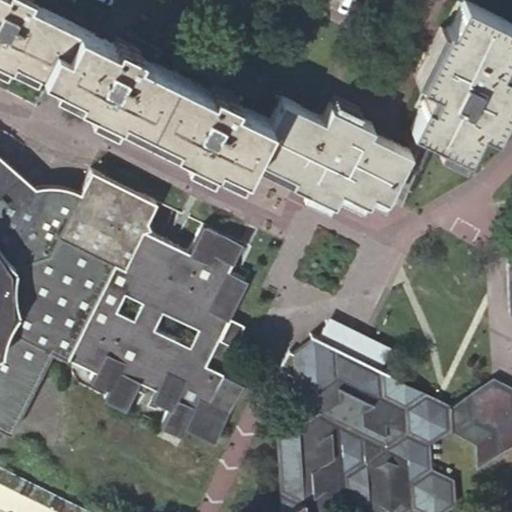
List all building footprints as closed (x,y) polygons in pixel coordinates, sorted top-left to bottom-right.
[(249,158),(251,154),(268,119),(233,101),(235,95),(212,83),(209,89),(136,53),(138,47),(115,36),(112,42),(28,0),(27,0),(0,0),(0,58),(8,63),(12,56),(78,89),(74,95),(116,116),(120,109),(174,136),(170,142),(213,164),(216,157),(244,170),(246,164),(249,158)] [(499,64),(511,39),(511,38),(511,21),(470,0),(461,0),(449,24),(445,22),(415,80),(436,91),(430,104),(424,102),(411,128),(439,142),(465,155),(467,156),(480,130),(493,136),(508,106),(511,98),(511,71),(505,68),(499,64)] [(268,119),(251,154),(293,175),(290,182),(332,202),(339,188),(365,201),(371,190),(385,197),(407,150),(368,131),(371,123),(329,102),(321,116),(280,96),(268,119)] [(465,155),(439,142),(436,148),(461,161),(465,155)] [(204,363),(246,278),(227,269),(240,241),(202,222),(188,250),(141,226),(148,224),(145,217),(154,199),(88,167),(78,189),(72,186),(65,185),(57,183),(49,182),(42,182),(36,183),(33,183),(0,154),(0,427),(9,432),(42,367),(51,349),(94,369),(90,378),(108,388),(104,397),(124,407),(138,378),(155,387),(151,396),(170,406),(160,425),(180,435),(185,425),(213,439),(242,381),(204,363)] [(291,351),(288,351),(294,400),(272,414),(279,511),(324,511),(346,498),(376,511),(440,511),(455,503),(453,478),(431,466),(430,442),(450,429),(474,441),(477,466),(511,442),(511,492),(499,501),(499,511),(511,511),(511,258),(506,262),(509,313),(511,314),(511,386),(492,377),(451,404),(312,336),(291,351)]
